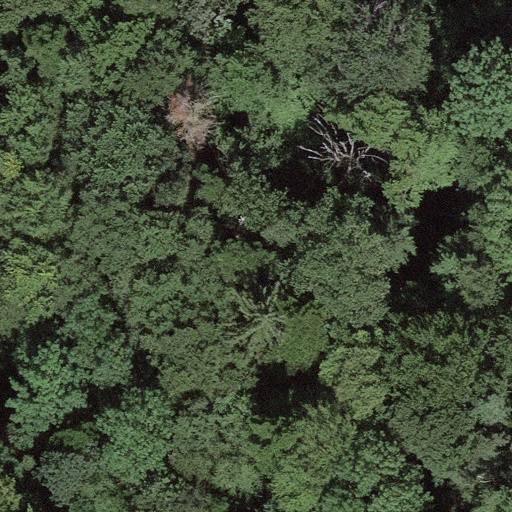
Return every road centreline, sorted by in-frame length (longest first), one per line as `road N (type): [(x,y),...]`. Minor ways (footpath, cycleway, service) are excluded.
road 1 (track): [(511,351),(223,401)]
road 2 (track): [(223,401),(69,419),(0,439)]
